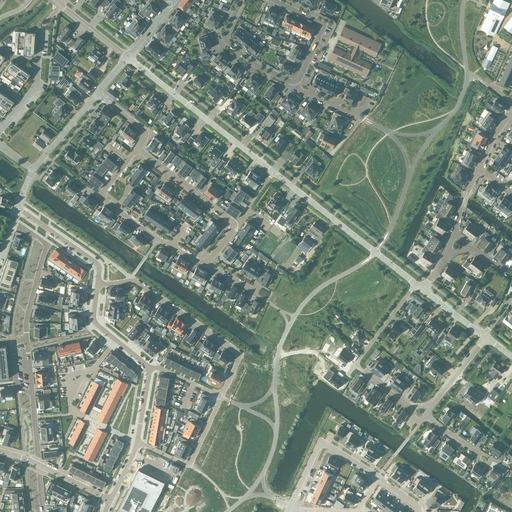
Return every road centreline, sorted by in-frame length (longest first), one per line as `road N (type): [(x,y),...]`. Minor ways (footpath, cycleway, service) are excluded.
road 1 (residential): [(423,289),(127,57)]
road 2 (residential): [(97,285),(130,280),(241,356),(219,396)]
road 3 (residential): [(199,262),(101,197),(137,148)]
road 4 (residential): [(12,221),(46,244),(27,338)]
road 5 (residential): [(219,396),(189,467),(136,441)]
road 6 (residential): [(291,506),(323,445),(378,478)]
road 7 (residential): [(137,148),(229,218),(233,230)]
road 8 (residential): [(295,82),(253,64),(224,39),(241,0)]
road 9 (residential): [(270,0),(322,27),(295,82)]
